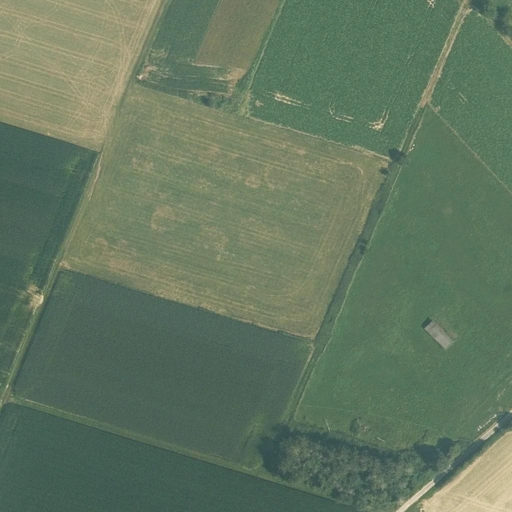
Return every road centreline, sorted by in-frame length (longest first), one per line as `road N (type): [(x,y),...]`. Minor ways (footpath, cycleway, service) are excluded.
road 1 (track): [(468,0),(266,479)]
road 2 (track): [(0,409),(168,0)]
road 3 (track): [(372,511),(0,400)]
road 4 (track): [(511,417),(402,511)]
